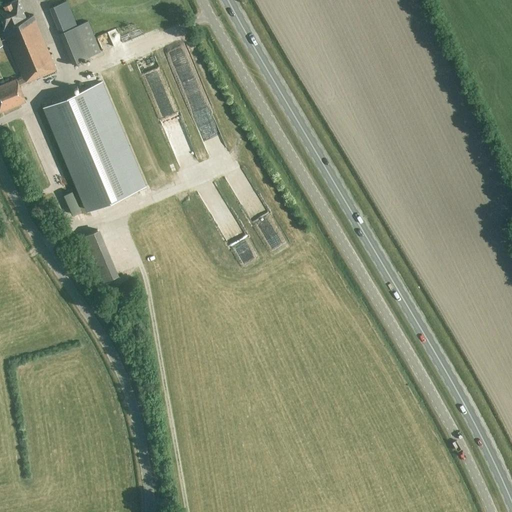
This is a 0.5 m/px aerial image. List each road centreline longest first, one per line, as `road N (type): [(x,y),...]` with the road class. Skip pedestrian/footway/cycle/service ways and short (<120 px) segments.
road 1 (unclassified): [(490,511),(439,407),(201,0)]
road 2 (primary): [(511,504),(459,397),(227,0)]
road 3 (unclassified): [(150,511),(123,379),(0,168)]
